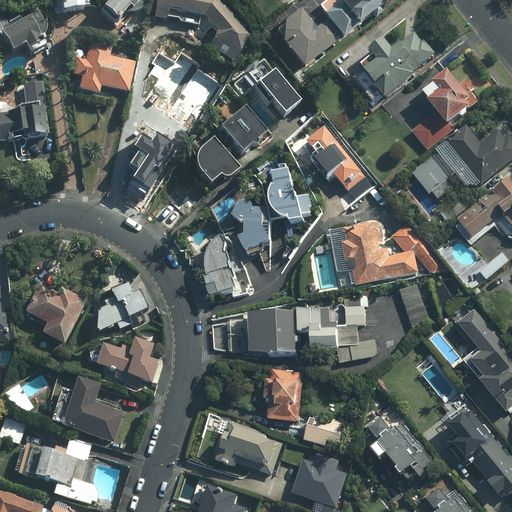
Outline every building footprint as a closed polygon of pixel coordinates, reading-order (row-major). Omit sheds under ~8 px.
[(63,0),(65,11),(91,7),(89,0),(63,0)] [(116,0),(108,9),(122,21),(134,8),(136,10),(145,1),(143,0),(116,0)] [(212,47),(238,60),(252,36),(221,0),(158,0),(157,16),(169,18),(170,11),(208,17),(220,31),(212,47)] [(343,0),(326,14),(347,39),(391,0),(343,0)] [(327,22),(319,29),(303,9),(288,21),(286,43),(307,68),(342,40),(327,22)] [(39,12),(4,33),(16,53),(29,45),(33,52),(47,43),(43,36),(51,31),(39,12)] [(419,75),(416,72),(436,57),(417,33),(397,49),(391,42),(377,52),(382,59),(370,69),(387,91),(385,92),(390,98),(419,75)] [(138,63),(111,57),(113,48),(92,43),(89,61),(79,59),(75,75),(85,77),(83,89),(103,94),(105,87),(130,93),(138,63)] [(159,79),(144,101),(162,112),(194,62),(181,54),(175,64),(159,54),(153,63),(156,65),(150,74),(159,79)] [(305,106),(266,62),(251,75),(291,119),(305,106)] [(197,72),(169,115),(184,124),(195,108),(200,111),(218,85),(197,72)] [(482,104),(475,94),(479,91),(471,80),(463,86),(453,74),(429,93),(443,110),(415,132),(430,151),(463,126),(460,122),(482,104)] [(270,133),(248,109),(224,131),(246,155),(270,133)] [(48,110),(0,114),(0,142),(50,138),(48,110)] [(511,163),(511,135),(508,139),(500,130),(484,143),(471,126),(452,141),(486,184),(511,163)] [(323,156),(317,161),(333,181),(340,176),(350,189),(367,175),(330,129),(313,143),(323,156)] [(142,168),(130,184),(146,194),(178,146),(159,134),(155,140),(143,133),(134,146),(138,149),(130,160),(142,168)] [(243,170),(215,140),(201,156),(200,161),(200,167),(203,174),(214,186),(224,178),(229,180),(232,180),(235,179),(243,170)] [(441,152),(415,171),(431,193),(457,173),(441,152)] [(302,200),(295,172),(279,176),(281,188),(279,191),(278,194),(276,198),(276,204),(281,214),(287,218),(296,220),(296,225),(308,222),(307,219),(319,216),(314,197),(302,200)] [(511,181),(498,194),(495,189),(461,218),(478,237),(506,213),(511,220),(511,181)] [(174,231),(186,218),(189,218),(194,212),(197,212),(211,197),(194,182),(186,191),(180,186),(155,214),(174,231)] [(252,202),(248,203),(238,218),(252,226),(251,237),(246,240),(253,254),(277,242),(269,226),(272,211),(259,210),(259,207),(256,204),(252,202)] [(391,257),(390,248),(383,250),(381,243),(385,242),(382,223),(377,224),(377,223),(348,229),(350,241),(346,242),(349,256),(348,256),(350,268),(356,267),(360,285),(421,273),(417,252),(391,257)] [(244,293),(228,240),(220,245),(215,252),(212,260),(211,270),(214,278),(210,279),(216,302),(244,293)] [(451,271),(431,279),(443,319),(471,296),(451,271)] [(432,325),(418,283),(401,289),(403,295),(392,299),(395,306),(406,303),(416,330),(432,325)] [(94,316),(102,333),(149,310),(142,294),(134,297),(128,284),(113,290),(120,305),(94,316)] [(43,333),(67,344),(88,301),(64,289),(61,296),(42,286),(28,314),(48,323),(43,333)] [(353,300),(348,300),(349,326),(334,326),(332,307),(301,309),(303,331),(316,330),(316,351),(340,351),(343,363),(376,358),(380,354),(376,338),(361,341),(361,326),(359,326),(359,324),(368,324),(367,299),(353,300)] [(475,361),(488,376),(484,380),(511,412),(511,411),(511,351),(478,310),(462,323),(486,352),(475,361)] [(300,316),(233,318),(234,354),(301,352),(300,316)] [(122,353),(105,347),(98,366),(152,385),(159,366),(151,363),(156,347),(138,340),(134,350),(124,347),(122,353)] [(277,370),(275,380),(270,380),(267,399),(274,399),(271,420),(301,423),(306,373),(277,370)] [(103,386),(80,378),(64,427),(116,445),(126,414),(97,404),(103,386)] [(19,385),(4,395),(20,418),(35,408),(19,385)] [(511,495),(511,455),(475,412),(451,432),(508,499),(511,495)] [(26,428),(6,421),(0,438),(21,445),(26,428)] [(288,439),(232,422),(220,457),(276,475),(288,439)] [(385,460),(393,454),(404,467),(402,469),(406,474),(416,466),(425,478),(430,474),(426,468),(435,461),(406,425),(392,436),(376,449),(385,460)] [(89,463),(32,446),(24,474),(57,484),(54,495),(98,508),(104,489),(83,483),(89,463)] [(350,474),(342,471),(345,460),(319,453),(316,463),(306,460),(296,494),(340,508),(350,474)] [(241,496),(212,486),(203,511),(251,511),(253,508),(239,504),(241,496)] [(0,511),(44,511),(46,509),(0,492),(0,511)] [(476,511),(464,497),(451,507),(444,511),(476,511)]
